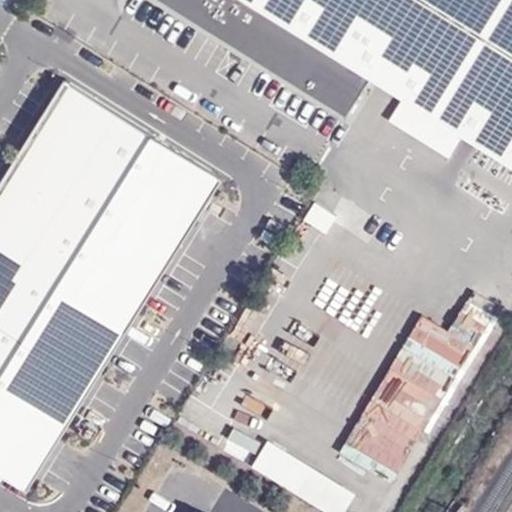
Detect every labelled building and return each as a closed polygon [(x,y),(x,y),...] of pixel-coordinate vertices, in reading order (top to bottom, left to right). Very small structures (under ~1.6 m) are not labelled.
[(511,0),(154,0),(334,111),(362,72),(511,164),(511,0)] [(220,176),(67,79),(0,186),(0,469),(28,486),(220,176)] [(314,201),(304,220),(327,231),(336,212),(314,201)] [(448,329),(422,313),(339,448),(391,479),(493,312),(468,297),(448,329)] [(223,451),(249,461),(258,438),(232,428),(223,451)] [(269,438),(253,465),(327,511),(344,511),(357,492),(269,438)]
